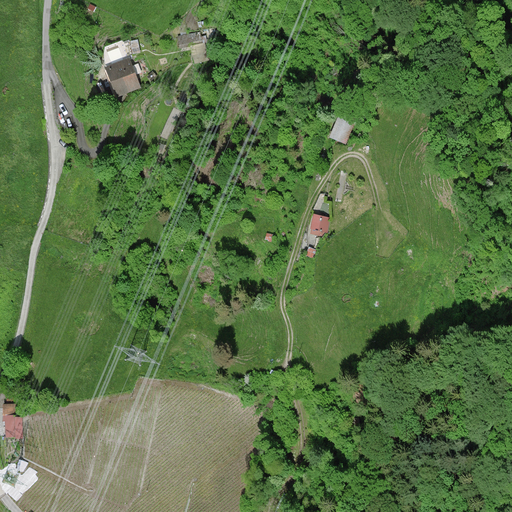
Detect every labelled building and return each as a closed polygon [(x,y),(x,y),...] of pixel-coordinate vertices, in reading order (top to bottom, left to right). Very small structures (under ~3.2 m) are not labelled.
[(129,57),(104,65),(114,95),(139,87),(129,57)] [(327,135),(344,142),(352,124),(335,117),(327,135)] [(306,225),(323,228),(326,211),(308,208),(306,225)] [(16,439),(23,439),(22,418),(15,418),(15,415),(3,416),(4,422),(5,422),(5,433),(6,438),(16,437),(16,439)] [(16,468),(25,472),(28,463),(20,460),(16,468)]
